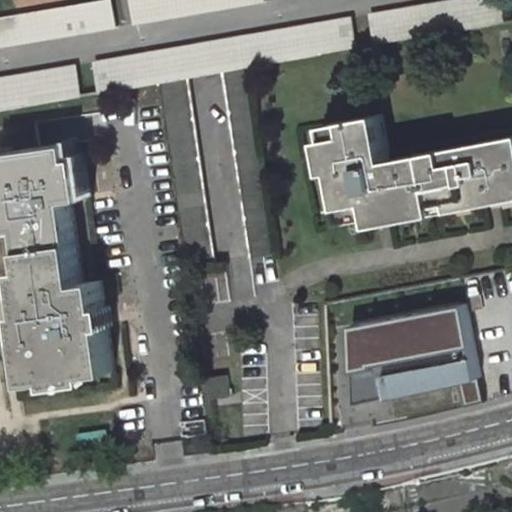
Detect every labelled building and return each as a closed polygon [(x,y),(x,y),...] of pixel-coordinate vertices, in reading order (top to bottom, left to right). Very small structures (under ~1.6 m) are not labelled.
[(0,46),(118,27),(113,0),(110,0),(69,7),(15,16),(0,18),(0,46)] [(131,0),(135,24),(267,2),(266,0),(131,0)] [(505,21),(501,0),(453,0),(370,14),(375,43),(505,21)] [(353,17),(96,61),(101,90),(162,80),(188,76),(222,69),(247,66),(358,46),(353,17)] [(0,107),(82,94),(77,65),(0,77),(0,107)] [(222,69),(250,258),(275,254),(247,66),(222,69)] [(162,80),(190,270),(192,270),(216,266),(188,76),(162,80)] [(375,217),(391,214),(391,218),(392,221),(428,215),(426,207),(470,199),(472,207),(485,204),(504,201),(511,199),(511,138),(413,156),(392,159),(385,113),(329,123),(329,124),(337,172),(343,206),(351,204),(354,220),(375,217)] [(85,282),(73,199),(89,197),(86,174),(80,175),(75,142),(6,152),(11,183),(4,184),(7,208),(22,206),(34,289),(24,291),(30,336),(26,336),(32,382),(53,379),(52,377),(95,371),(95,373),(116,370),(103,280),(85,282)] [(468,303),(354,325),(355,403),(461,380),(481,376),(468,303)] [(231,395),(228,375),(207,378),(210,398),(231,395)] [(486,401),(481,376),(461,380),(467,406),(486,401)]
